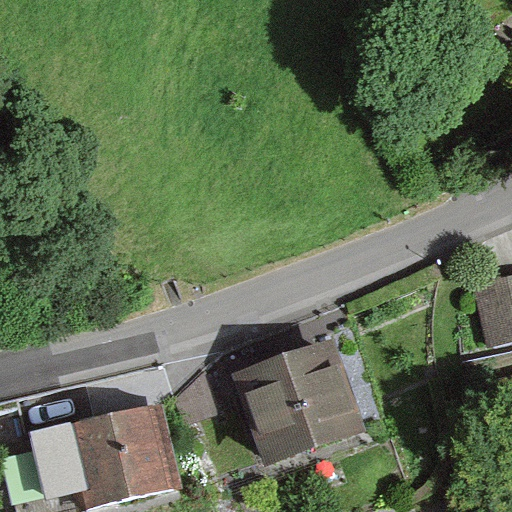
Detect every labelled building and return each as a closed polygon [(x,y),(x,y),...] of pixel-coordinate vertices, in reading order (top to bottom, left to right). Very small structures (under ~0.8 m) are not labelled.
[(511,281),(472,291),(486,349),(511,343),(511,281)] [(323,355),(239,384),(266,463),(350,434),(323,355)] [(179,425),(211,414),(199,378),(171,403),(179,425)] [(511,389),(495,394),(507,442),(511,440),(511,389)] [(79,511),(85,511),(168,493),(150,414),(32,441),(46,500),(75,494),(79,511)]
